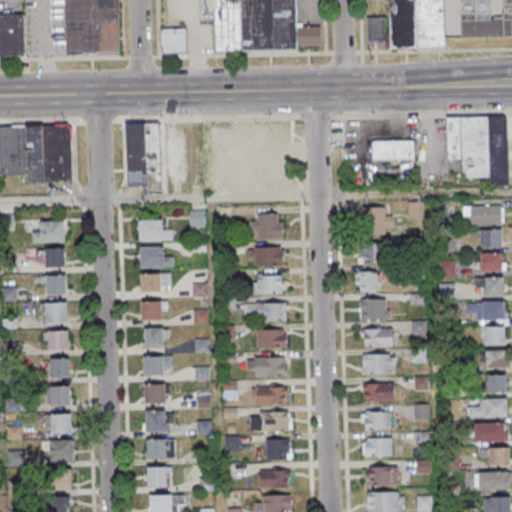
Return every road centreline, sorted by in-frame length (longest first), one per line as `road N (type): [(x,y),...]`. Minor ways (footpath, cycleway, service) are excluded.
road 1 (secondary): [(511,84),(0,96)]
road 2 (residential): [(327,511),(313,90)]
road 3 (residential): [(109,511),(96,94)]
